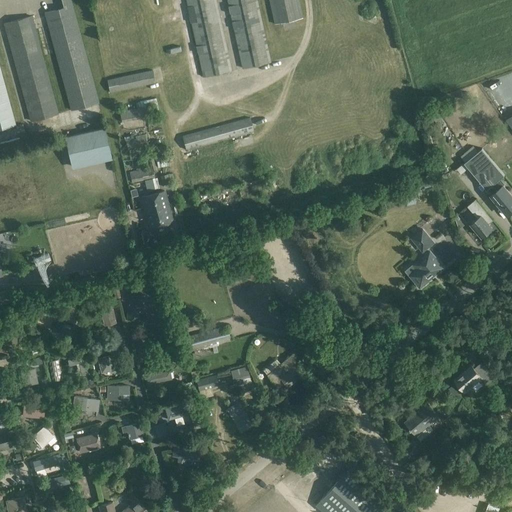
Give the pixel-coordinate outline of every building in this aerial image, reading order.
[(61,0),(64,6),(44,12),(71,110),(99,102),(71,0),(61,0)] [(186,0),(203,75),(232,69),(216,0),(186,0)] [(227,0),(242,67),(271,60),(259,5),(257,0),(227,0)] [(269,0),(271,9),(274,23),(303,17),(299,0),(269,0)] [(32,15),(4,23),(30,121),(59,113),(32,15)] [(0,64),(0,129),(16,125),(0,64)] [(153,69),(107,79),(110,92),(156,82),(153,69)] [(144,106),(145,111),(151,110),(151,113),(156,113),(154,101),(137,104),(138,107),(144,106)] [(506,101),(498,107),(511,127),(511,106),(511,108),(506,101)] [(144,106),(138,107),(120,111),(122,122),(146,117),(145,111),(144,106)] [(250,117),(182,136),(186,150),(254,131),(250,117)] [(73,166),(111,158),(105,130),(67,139),(73,166)] [(139,135),(129,137),(125,138),(128,149),(148,144),(145,134),(140,135),(139,135)] [(482,148),(477,152),(465,162),(469,167),(487,189),(489,188),(499,179),(505,175),(490,157),(482,148)] [(132,182),(155,177),(154,172),(156,171),(154,158),(151,158),(152,165),(129,170),(132,182)] [(172,173),(161,175),(162,185),(174,182),(172,173)] [(157,189),(155,178),(145,180),(147,191),(157,189)] [(499,179),(489,188),(493,193),(504,184),(499,179)] [(511,194),(504,184),(493,193),(491,195),(508,215),(511,211),(511,194)] [(138,195),(136,188),(130,190),(132,197),(138,195)] [(416,203),(413,189),(404,191),(407,205),(416,203)] [(165,190),(142,197),(148,219),(146,220),(147,226),(149,225),(150,228),(173,221),(165,190)] [(486,213),(476,200),(468,207),(478,218),(472,223),(482,236),(492,227),(491,226),(495,223),(486,213)] [(460,213),(455,217),(456,220),(465,229),(470,225),(460,213)] [(434,242),(423,229),(412,238),(423,251),(434,242)] [(412,255),(416,251),(408,242),(404,246),(412,255)] [(443,267),(430,251),(415,264),(419,269),(411,275),(420,286),(423,284),(424,285),(429,281),(428,279),(443,267)] [(37,266),(51,260),(48,253),(34,259),(37,266)] [(0,299),(11,296),(9,290),(0,292),(0,299)] [(141,295),(133,295),(127,295),(127,319),(140,319),(141,295)] [(102,315),(102,318),(104,325),(116,323),(110,301),(99,304),(102,315)] [(81,327),(56,317),(52,327),(77,337),(81,327)] [(227,325),(188,335),(192,350),(231,340),(227,325)] [(16,329),(2,329),(3,344),(17,343),(16,329)] [(334,331),(323,341),(329,349),(341,339),(334,331)] [(146,359),(142,334),(134,335),(138,360),(146,359)] [(265,358),(270,355),(267,349),(261,353),(265,358)] [(295,353),(267,375),(278,388),(283,383),(287,388),(303,375),(296,367),(302,362),(295,353)] [(83,355),(68,359),(69,365),(79,362),(83,375),(88,374),(83,355)] [(109,356),(98,359),(100,364),(98,365),(99,367),(100,367),(102,372),(110,370),(111,373),(118,371),(116,361),(110,363),(109,356)] [(482,362),(474,368),(482,377),(480,379),(484,384),(494,376),(482,362)] [(234,381),(242,379),(249,377),(250,376),(247,365),(231,370),(234,381)] [(482,377),(474,368),(472,365),(455,380),(465,392),(480,379),(482,377)] [(36,368),(22,370),(20,370),(23,385),(38,382),(36,368)] [(170,370),(149,374),(144,375),(146,384),(171,379),(170,370)] [(199,390),(211,387),(219,385),(216,374),(196,379),(199,390)] [(130,385),(107,385),(107,399),(129,399),(130,385)] [(75,395),(73,403),(75,403),(74,407),(97,410),(98,407),(99,406),(100,399),(75,395)] [(451,400),(447,405),(451,409),(456,404),(451,400)] [(45,404),(37,403),(24,401),(22,416),(44,418),(45,404)] [(239,401),(227,408),(240,431),(252,424),(239,401)] [(185,402),(165,407),(169,419),(189,414),(185,402)] [(428,402),(405,422),(417,435),(439,417),(442,420),(447,416),(440,407),(436,411),(428,402)] [(50,427),(47,424),(47,423),(33,436),(42,446),(50,439),(53,442),(56,439),(47,429),(50,427)] [(140,423),(122,428),(123,432),(128,431),(130,439),(143,435),(140,423)] [(427,428),(413,439),(421,449),(435,437),(427,428)] [(97,433),(86,435),(76,438),(80,453),(101,448),(97,433)] [(14,439),(0,442),(0,450),(16,447),(14,439)] [(175,449),(173,456),(178,457),(177,461),(185,463),(186,459),(197,461),(199,455),(188,452),(190,445),(184,444),(183,451),(175,449)] [(39,467),(61,461),(58,454),(37,460),(39,467)] [(315,504),(324,511),(390,511),(345,471),(315,504)] [(68,474),(43,480),(45,489),(70,483),(68,474)] [(133,503),(122,511),(148,511),(133,494),(129,498),(133,503)] [(27,511),(25,496),(6,500),(8,511),(27,511)] [(115,511),(113,501),(99,505),(100,511),(115,511)]
